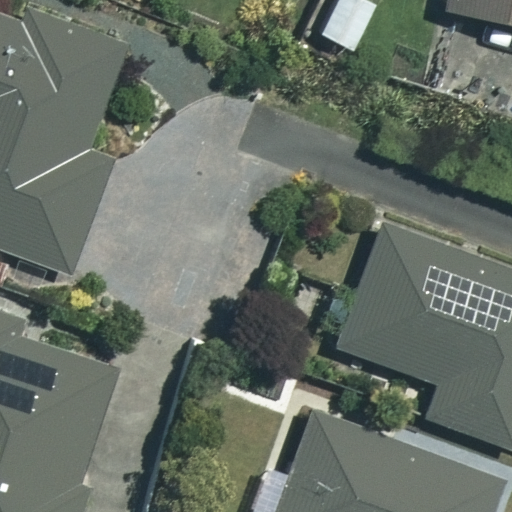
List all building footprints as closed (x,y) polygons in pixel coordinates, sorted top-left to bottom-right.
[(20,0),(15,16),(0,10),(0,246),(64,270),(108,150),(83,141),(122,37),(22,0),(20,0)] [(374,2),(369,0),(336,0),(320,35),(352,50),(374,2)] [(511,0),(444,0),(442,9),(511,24),(511,0)] [(428,385),(416,418),(511,450),(511,271),(371,223),(327,350),(428,385)] [(56,334),(0,315),(0,511),(75,511),(83,489),(75,486),(114,363),(53,343),(56,334)] [(489,511),(501,480),(311,412),(286,481),(266,473),(252,511),(489,511)]
